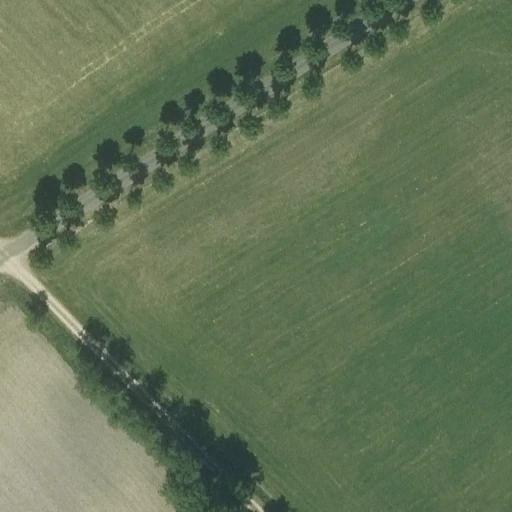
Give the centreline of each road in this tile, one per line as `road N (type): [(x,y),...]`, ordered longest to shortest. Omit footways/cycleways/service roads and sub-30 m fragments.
road 1 (unclassified): [(0,256),(385,0)]
road 2 (track): [(254,511),(0,254)]
